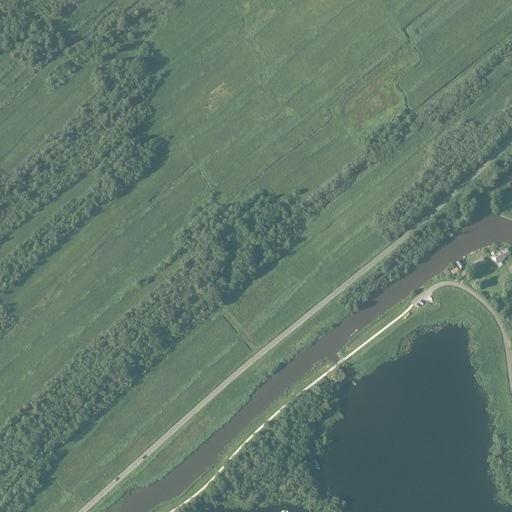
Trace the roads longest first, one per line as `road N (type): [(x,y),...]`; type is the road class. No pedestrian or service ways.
road 1 (tertiary): [(82,511),(511,141)]
road 2 (unclassified): [(511,392),(502,331),(488,308),(452,283),(426,293)]
